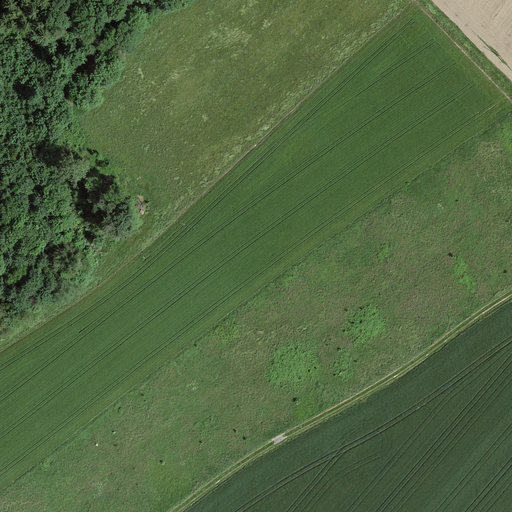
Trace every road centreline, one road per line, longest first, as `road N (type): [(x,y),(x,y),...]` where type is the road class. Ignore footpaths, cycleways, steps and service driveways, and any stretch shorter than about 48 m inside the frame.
road 1 (track): [(511,295),(174,511)]
road 2 (track): [(511,89),(426,0)]
